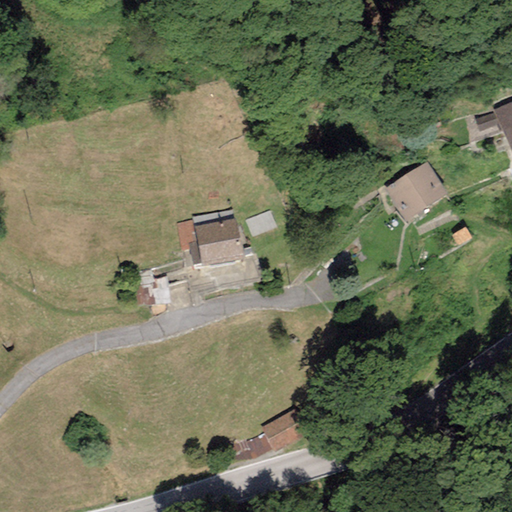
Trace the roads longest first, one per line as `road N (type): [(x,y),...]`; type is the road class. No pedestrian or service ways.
road 1 (tertiary): [(142,511),(342,452),(451,396),(511,346)]
road 2 (residential): [(0,403),(36,365),(81,344),(318,291)]
